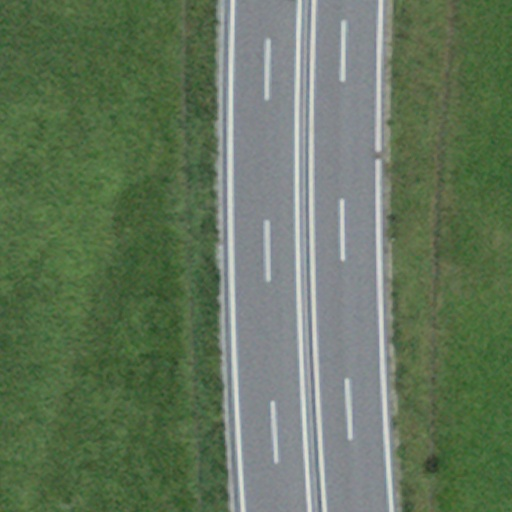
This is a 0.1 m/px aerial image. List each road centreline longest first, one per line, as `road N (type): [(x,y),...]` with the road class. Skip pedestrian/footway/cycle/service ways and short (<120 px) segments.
road 1 (trunk): [(355,511),(341,253),(343,0)]
road 2 (trunk): [(265,0),(263,252),(275,511)]
